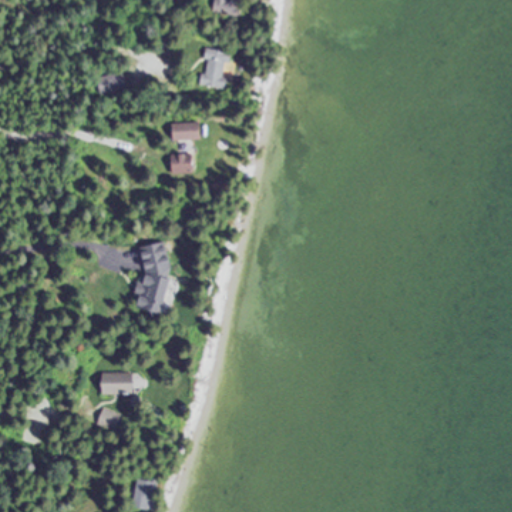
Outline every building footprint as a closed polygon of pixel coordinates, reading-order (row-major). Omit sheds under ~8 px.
[(231,52),(207,48),(201,85),(225,89),(231,52)] [(105,94),(127,88),(123,73),(101,78),(105,94)] [(203,140),(203,123),(175,123),(175,140),(203,140)] [(173,155),(173,174),(194,174),(194,155),(173,155)] [(141,247),(146,273),(144,282),(139,283),(138,289),(140,302),(139,307),(165,313),(171,283),(169,272),(170,272),(172,264),(168,242),(141,247)] [(104,371),(104,394),(137,394),(137,371),(104,371)] [(98,425),(116,431),(122,413),(103,408),(98,425)] [(159,482),(140,478),(134,507),(153,511),(159,482)]
